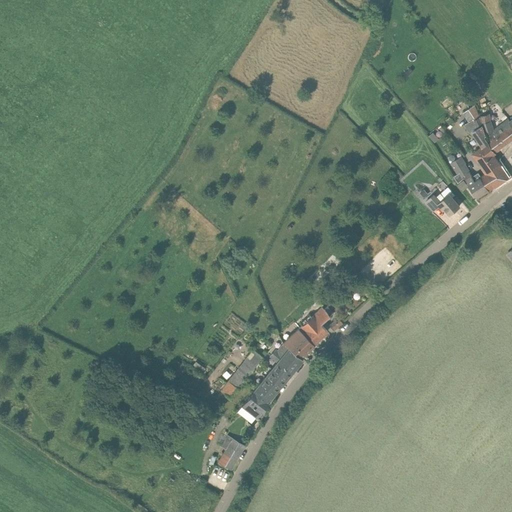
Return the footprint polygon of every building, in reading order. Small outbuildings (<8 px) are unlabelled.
[(404,74),(407,77),(413,71),(410,68),(404,74)] [(490,157),(493,155),(492,153),(495,151),(489,140),(481,115),(480,116),(475,105),(462,113),(468,122),(464,125),(469,133),(471,132),(481,147),(480,149),(485,156),(488,154),(490,157)] [(490,113),(481,115),(489,140),(495,151),(511,138),(511,126),(509,123),(511,121),(510,120),(505,114),(492,125),(491,121),(490,113)] [(435,131),(430,135),(436,142),(441,138),(435,131)] [(494,155),(493,155),(490,157),(488,154),(485,156),(480,149),(473,153),(486,173),(500,164),(494,155)] [(458,184),(464,179),(464,180),(465,180),(468,185),(477,198),(490,189),(482,177),(481,177),(478,173),(472,177),(469,172),(465,165),(466,164),(462,157),(450,164),(457,175),(454,177),(458,184)] [(486,173),(494,186),(509,177),(500,164),(486,173)] [(462,189),(468,185),(465,180),(464,180),(459,185),(462,189)] [(424,189),(419,193),(423,198),(428,194),(424,189)] [(460,206),(453,198),(450,194),(445,198),(440,193),(436,197),(434,195),(425,202),(433,211),(439,206),(443,210),(445,208),(450,214),(460,206)] [(327,306),(324,309),(329,316),(333,313),(327,306)] [(320,324),(329,316),(324,309),(321,307),(301,326),(316,342),(327,331),(320,324)] [(333,330),(342,323),(338,318),(329,325),(333,330)] [(300,357),(305,353),(316,342),(301,326),(287,338),(283,343),(282,344),(300,357)] [(303,359),(300,357),(282,344),(277,350),(275,349),(271,354),(269,356),(276,362),(291,373),(303,359)] [(248,376),(262,357),(252,349),(238,368),(248,376)] [(192,368),(201,374),(205,368),(197,362),(192,368)] [(276,362),(270,369),(285,381),(291,373),(276,362)] [(231,398),(248,376),(238,368),(220,391),(231,398)] [(264,377),(279,388),(285,381),(270,369),(264,377)] [(258,384),(273,396),(279,388),(264,377),(258,384)] [(273,396),(258,384),(241,406),(256,418),(268,403),(268,402),(273,396)] [(173,433),(179,436),(184,427),(177,423),(173,433)] [(231,470),(245,446),(227,436),(221,446),(225,449),(217,463),(231,470)]
